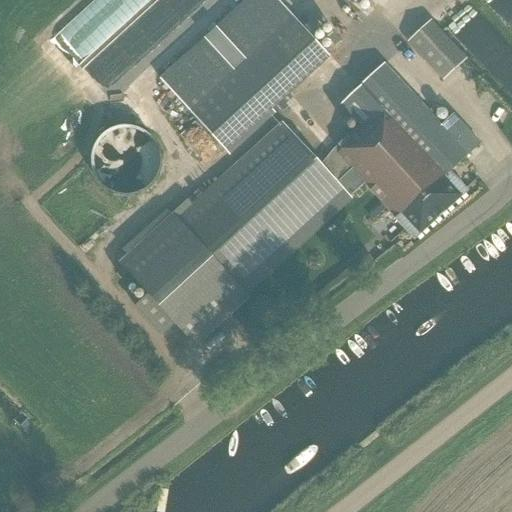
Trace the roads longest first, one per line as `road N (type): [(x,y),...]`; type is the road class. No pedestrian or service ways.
road 1 (tertiary): [(92,511),(511,187)]
road 2 (unclassified): [(344,511),(511,378)]
